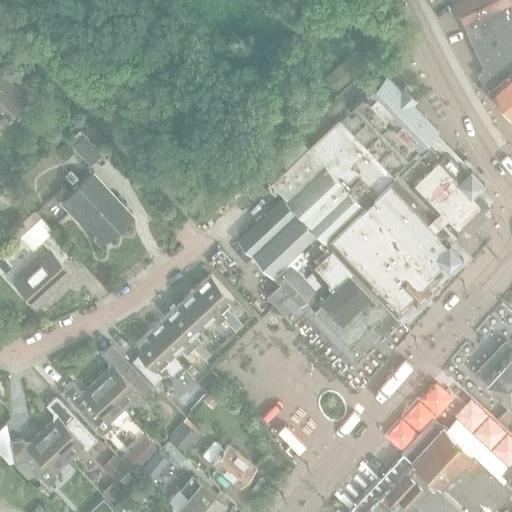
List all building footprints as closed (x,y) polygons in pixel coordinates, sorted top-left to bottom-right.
[(511,114),(511,2),(511,0),(453,0),(485,69),(478,75),(511,116),(511,114)] [(326,77),(337,89),(368,61),(357,49),(326,77)] [(0,121),(1,122),(26,99),(0,69),(0,121)] [(307,147),(271,182),(326,239),(326,240),(331,245),(386,304),(392,311),(393,311),(411,293),(439,266),(437,263),(440,260),(447,267),(461,254),(448,241),(454,236),(457,233),(464,226),(469,232),(486,215),(481,210),(488,203),(489,202),(475,188),(481,183),(460,160),(461,159),(437,133),(435,132),(438,129),(400,89),(384,73),(337,118),(307,147)] [(72,145),(89,162),(99,153),(78,130),(69,139),(74,144),(72,145)] [(64,159),(74,150),(64,140),(55,149),(64,159)] [(100,245),(132,214),(92,171),(71,192),(63,183),(56,190),(63,199),(60,202),(100,245)] [(280,193),(235,237),(251,253),(271,275),(298,249),(317,232),(295,209),(280,193)] [(13,282),(35,306),(70,273),(60,261),(71,251),(52,231),(41,241),(48,249),(13,282)] [(279,281),(265,294),(291,321),(309,304),(346,342),(360,334),(369,321),(378,318),(382,314),(386,304),(331,245),(330,246),(317,232),(298,249),(305,257),(294,268),(289,263),(275,277),(279,281)] [(194,287),(223,317),(229,311),(223,304),(232,296),(210,272),(194,287)] [(216,324),(223,317),(194,287),(179,301),(201,325),(210,317),(216,324)] [(192,333),(201,325),(179,301),(163,315),(192,346),(199,340),(192,333)] [(185,352),(192,346),(163,315),(148,330),(170,354),(179,346),(185,352)] [(180,364),(170,354),(148,330),(132,344),(140,352),(131,360),(153,383),(154,382),(158,387),(163,383),(158,378),(168,369),(171,373),(180,364)] [(511,345),(505,339),(476,370),(486,380),(511,404),(511,345)] [(96,377),(123,406),(138,392),(141,396),(151,386),(110,343),(100,352),(111,363),(96,377)] [(109,419),(123,406),(96,377),(81,391),(71,379),(61,389),(102,432),(112,423),(109,419)] [(41,429),(68,457),(83,444),(86,447),(96,438),(55,394),(45,404),(55,415),(41,429)] [(169,437),(184,450),(198,433),(189,426),(192,422),(185,417),(169,437)] [(411,459),(466,511),(489,511),(511,489),(471,450),(470,451),(442,425),(411,459)] [(54,471),(68,457),(41,429),(26,442),(21,437),(9,439),(14,462),(26,476),(33,470),(47,484),(57,475),(54,471)] [(228,442),(224,447),(215,440),(202,455),(239,485),(255,465),(228,442)] [(142,469),(153,477),(169,458),(158,449),(142,469)] [(466,511),(411,459),(402,451),(378,476),(416,511),(466,511)] [(416,511),(378,476),(362,460),(333,494),(352,511),(416,511)] [(181,511),(215,511),(225,500),(200,480),(194,487),(191,484),(183,493),(187,495),(176,508),(181,511)]
